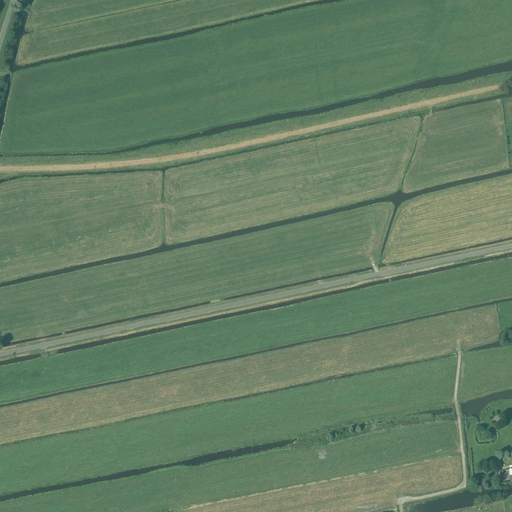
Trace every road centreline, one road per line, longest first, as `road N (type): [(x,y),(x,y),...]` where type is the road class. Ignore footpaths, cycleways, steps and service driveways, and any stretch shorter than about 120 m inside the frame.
road 1 (unclassified): [(0,353),(511,245)]
road 2 (track): [(0,167),(178,153),(511,84)]
